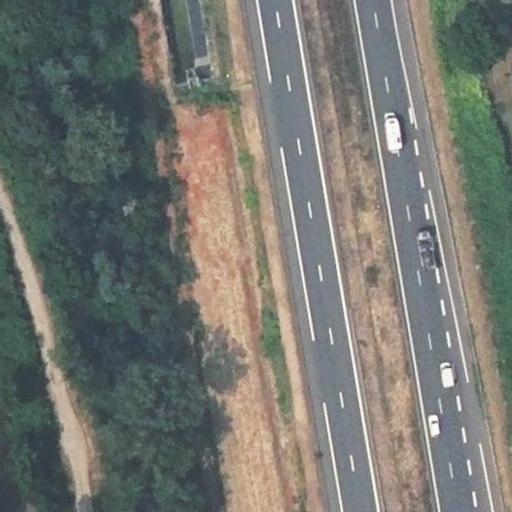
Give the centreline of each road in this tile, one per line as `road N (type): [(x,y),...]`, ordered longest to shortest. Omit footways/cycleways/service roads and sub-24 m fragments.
road 1 (motorway): [(273,0),(358,511)]
road 2 (motorway): [(458,511),(373,0)]
road 3 (track): [(0,204),(88,511)]
